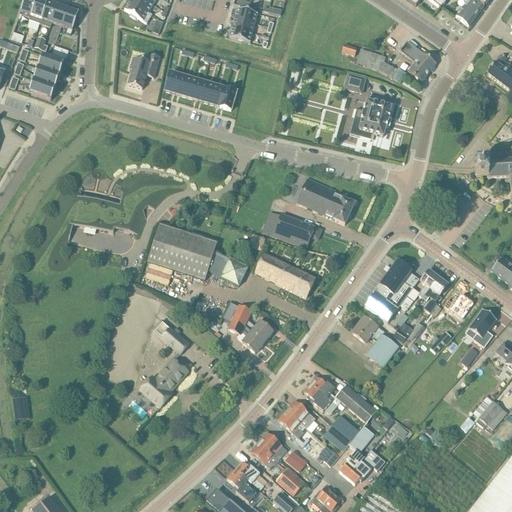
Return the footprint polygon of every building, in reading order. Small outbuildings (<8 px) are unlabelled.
[(29,22),(36,0),(24,0),(19,16),(30,20),(29,22)] [(39,26),(47,3),(39,0),(36,0),(29,22),(39,26)] [(131,0),(130,3),(152,17),(148,14),(153,6),(142,0),(131,0)] [(459,0),(404,0),(416,8),(420,0),(427,0),(440,10),(446,3),(448,0),(455,0),(458,2),(459,0)] [(461,0),(466,4),(479,14),(489,0),(461,0)] [(50,29),(58,7),(47,3),(39,26),(50,29)] [(152,17),(130,3),(125,11),(124,11),(146,26),(152,17)] [(455,18),(468,28),(479,14),(466,4),(455,18)] [(62,28),(68,10),(58,7),(50,29),(52,25),(62,28)] [(72,32),(79,14),(68,10),(62,28),(72,32)] [(237,11),(234,20),(255,25),(257,16),(236,10),(236,11),(237,11)] [(234,20),(232,29),(252,35),(255,25),(234,20)] [(250,44),(252,35),(232,29),(230,38),(229,38),(229,39),(250,44)] [(21,43),(22,37),(12,34),(10,40),(21,43)] [(38,39),(34,50),(42,52),(44,46),(45,42),(38,39)] [(421,85),(436,66),(407,44),(401,52),(400,53),(415,65),(407,74),(421,85)] [(342,54),(354,58),(357,50),(344,47),(342,54)] [(66,61),(68,53),(55,48),(52,56),(66,61)] [(23,51),(19,62),(25,64),(28,53),(23,51)] [(397,71),(384,64),(385,59),(360,51),(356,65),(371,69),(379,73),(391,79),(392,78),(400,84),(406,76),(397,70),(397,71)] [(131,72),(127,87),(142,92),(146,78),(154,80),(160,59),(146,55),(144,63),(133,60),(129,72),(131,72)] [(509,92),(511,88),(511,68),(504,63),(506,60),(501,56),(494,65),(495,65),(487,76),(509,92)] [(59,77),(64,65),(42,57),(37,70),(59,77)] [(20,77),(24,67),(18,65),(14,75),(20,77)] [(55,90),(59,77),(37,70),(33,82),(55,90)] [(165,88),(163,93),(164,93),(175,97),(181,77),(169,73),(165,88)] [(181,77),(175,97),(186,100),(189,90),(192,80),(181,77)] [(361,95),(365,81),(348,77),(344,90),(361,95)] [(15,92),(18,81),(13,79),(9,90),(15,92)] [(189,90),(186,100),(197,103),(203,83),(192,80),(189,90)] [(51,102),(55,90),(33,82),(29,94),(51,102)] [(203,83),(197,103),(208,106),(214,86),(203,83)] [(214,86),(208,106),(219,110),(225,90),(214,86)] [(286,88),(282,101),(286,102),(284,109),(295,112),(297,106),(299,107),(302,96),(299,96),(301,90),(290,87),(289,89),(286,88)] [(225,90),(219,110),(231,113),(236,93),(225,90)] [(243,120),(255,123),(261,96),(245,92),(240,113),(244,114),(243,120)] [(278,99),(261,96),(255,123),(268,126),(269,119),(273,120),(278,99)] [(382,107),(384,102),(372,99),(371,104),(367,103),(364,112),(364,113),(356,111),(354,120),(362,122),(359,132),(362,133),(360,139),(370,142),(372,136),(383,138),(385,129),(386,129),(389,120),(388,119),(390,109),(382,107)] [(511,194),(511,193),(511,161),(486,163),(486,164),(489,164),(490,178),(487,178),(487,180),(509,178),(511,194)] [(474,164),(474,178),(487,178),(490,178),(489,164),(486,164),(474,164)] [(344,227),(354,206),(334,197),(335,193),(307,181),(305,185),(307,186),(304,193),(303,192),(300,198),(302,198),(299,205),(297,204),(296,205),(344,227)] [(102,204),(77,198),(79,201),(74,222),(72,222),(72,224),(112,233),(113,229),(126,232),(131,212),(119,209),(119,208),(108,205),(108,207),(102,206),(102,204)] [(190,205),(187,205),(183,203),(180,215),(186,217),(190,205)] [(271,214),(263,235),(306,250),(310,239),(317,242),(321,232),(312,228),(271,214)] [(210,273),(239,287),(247,270),(214,255),(217,245),(160,227),(149,263),(206,281),(210,273)] [(306,300),(315,281),(264,256),(255,275),(306,300)] [(497,256),(486,270),(490,274),(511,291),(511,266),(502,259),(501,259),(497,256)] [(364,308),(372,313),(388,324),(399,308),(407,298),(413,290),(413,289),(419,281),(410,275),(411,273),(397,263),(380,286),(378,285),(373,293),(374,294),(364,308)] [(422,300),(429,290),(439,277),(431,271),(430,273),(429,272),(423,280),(420,283),(425,287),(419,295),(413,290),(407,298),(399,308),(406,313),(409,308),(413,303),(417,297),(422,300)] [(448,284),(439,277),(429,290),(422,300),(426,302),(433,293),(439,297),(447,286),(448,284)] [(449,306),(457,312),(456,313),(465,319),(469,313),(474,306),(457,294),(452,301),(449,306)] [(446,303),(442,300),(437,306),(430,316),(434,319),(446,303)] [(430,301),(423,311),(430,316),(437,306),(430,301)] [(231,325),(233,321),(239,309),(230,305),(222,321),(231,325)] [(244,329),(264,345),(273,334),(259,323),(255,329),(247,323),(252,314),(239,308),(239,309),(233,321),(245,327),(244,329)] [(484,311),(471,328),(479,334),(475,340),(481,344),(486,348),(495,335),(487,330),(495,319),(484,311)] [(352,335),(360,341),(365,345),(370,339),(377,344),(383,338),(385,334),(377,328),(377,329),(364,319),(352,335)] [(264,345),(244,329),(245,327),(233,321),(231,325),(228,332),(240,338),(241,335),(246,340),(242,345),(255,355),(264,345)] [(152,333),(161,340),(179,357),(188,347),(169,331),(161,323),(152,333)] [(402,347),(408,351),(424,330),(418,324),(408,337),(407,338),(408,339),(403,345),(402,347)] [(398,331),(393,338),(393,339),(403,345),(408,339),(407,338),(408,337),(399,331),(398,331)] [(377,344),(367,357),(375,364),(382,369),(383,370),(394,356),(394,357),(399,351),(402,347),(403,345),(393,339),(390,343),(383,338),(377,344)] [(511,350),(504,344),(498,352),(497,354),(507,362),(505,365),(511,370),(511,350)] [(477,355),(471,351),(466,358),(472,362),(477,355)] [(152,379),(140,393),(160,410),(172,397),(169,394),(175,387),(176,388),(188,374),(173,361),(155,382),(152,379)] [(335,399),(330,395),(334,391),(331,388),(323,381),(321,383),(317,379),(310,386),(336,408),(340,403),(366,426),(376,414),(379,411),(374,407),(371,410),(345,387),(335,399)] [(306,400),(314,407),(322,414),(324,412),(327,415),(330,414),(331,413),(336,408),(310,386),(303,394),(308,398),(306,400)] [(488,398),(473,416),(478,421),(493,402),(488,398)] [(22,400),(13,401),(16,420),(24,419),(22,400)] [(508,414),(493,402),(478,421),(492,432),(493,431),(494,431),(508,414)] [(306,430),(314,421),(309,416),(295,403),(286,413),(304,429),(306,430)] [(278,423),(298,441),(304,435),(301,432),(304,429),(286,413),(278,423)] [(459,429),(466,434),(474,424),(466,418),(459,429)] [(332,428),(351,445),(359,435),(340,419),(332,428)] [(351,445),(332,428),(324,438),(343,454),(348,447),(349,448),(351,445)] [(365,429),(349,448),(354,453),(342,467),(344,469),(339,474),(347,481),(364,460),(358,455),(374,437),(372,435),(365,429)] [(434,442),(434,433),(422,433),(422,441),(434,442)] [(267,435),(258,445),(277,461),(278,462),(282,458),(287,453),(281,447),(267,435)] [(264,466),(270,471),(274,467),(275,468),(279,463),(277,461),(258,445),(250,455),(264,467),(264,466)] [(321,464),(323,462),(330,469),(338,459),(331,453),(327,449),(316,461),(321,464)] [(287,464),(299,474),(306,465),(295,455),(287,464)] [(375,476),(380,480),(384,476),(379,472),(386,464),(378,458),(371,467),(370,466),(371,465),(364,460),(347,481),(354,487),(359,482),(361,484),(366,477),(370,472),(372,470),(377,474),(375,476)] [(511,511),(511,459),(471,511),(511,511)] [(242,464),(235,472),(260,493),(264,489),(255,481),(259,477),(256,473),(248,466),(247,468),(242,464)] [(305,486),(288,471),(277,483),(294,498),(305,486)] [(235,472),(227,481),(239,492),(236,495),(249,506),(252,502),(260,493),(235,472)] [(320,511),(334,496),(326,489),(322,494),(320,492),(310,503),(320,511)] [(357,511),(405,511),(372,490),(357,511)] [(217,491),(206,503),(214,510),(216,511),(240,511),(230,502),(217,491)] [(289,497),(286,500),(280,495),(273,504),(282,511),(292,511),(296,508),(296,509),(299,506),(289,497)] [(334,496),(320,511),(335,511),(339,509),(337,507),(341,502),(334,496)] [(60,511),(50,498),(32,511),(60,511)]
